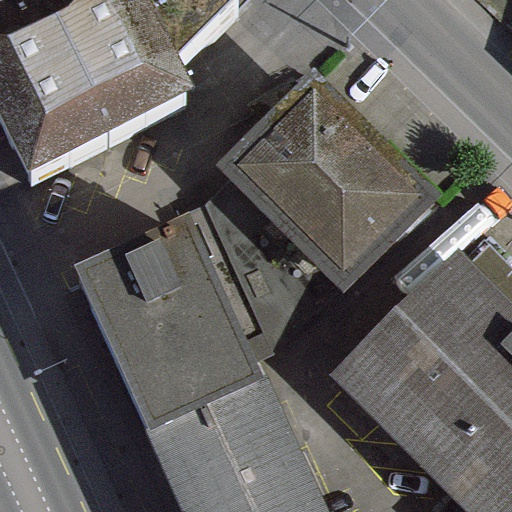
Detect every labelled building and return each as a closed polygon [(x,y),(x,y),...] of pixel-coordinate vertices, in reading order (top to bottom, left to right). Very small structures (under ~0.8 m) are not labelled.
[(33,0),(46,15),(0,35),(0,155),(19,195),(184,119),(171,91),(232,21),(209,0),(33,0)] [(233,166),(344,280),(430,196),(336,100),(319,82),(233,166)] [(192,224),(77,276),(103,332),(145,422),(259,369),(192,224)] [(511,511),(511,318),(458,265),(346,378),(481,511),(511,511)] [(186,511),(325,511),(259,369),(145,422),(180,498),(186,511)]
